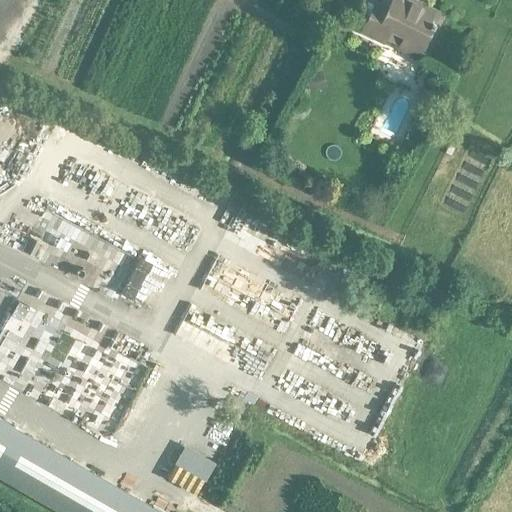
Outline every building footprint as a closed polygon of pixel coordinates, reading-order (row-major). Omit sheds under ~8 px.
[(385,36),(400,43),(399,46),(416,54),(422,41),(435,15),(418,7),(419,5),(409,0),(392,0),(387,10),(376,5),(363,31),(383,40),(385,36)] [(304,75),(309,91),(327,86),(322,69),(304,75)] [(414,118),(405,137),(417,143),(426,124),(414,118)] [(132,298),(151,263),(141,257),(127,283),(122,293),(132,298)] [(14,298),(0,328),(0,361),(1,362),(0,363),(0,368),(16,375),(32,340),(29,339),(42,311),(14,298)] [(163,511),(14,426),(0,417),(0,477),(60,511),(163,511)] [(197,488),(203,474),(175,462),(168,476),(197,488)]
